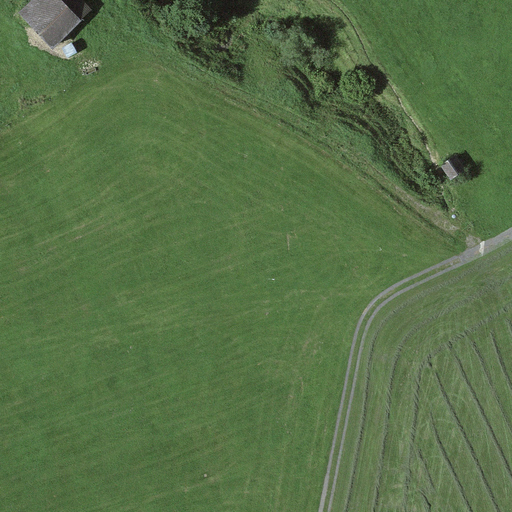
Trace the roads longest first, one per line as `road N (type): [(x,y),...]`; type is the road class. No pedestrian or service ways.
road 1 (track): [(482,250),(332,143),(133,36)]
road 2 (track): [(482,250),(382,300),(361,329),(324,511)]
